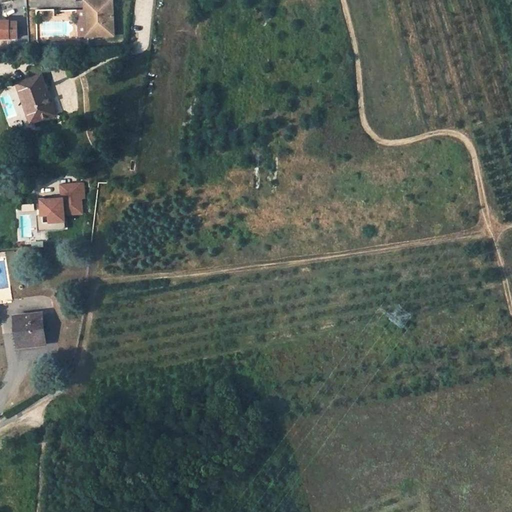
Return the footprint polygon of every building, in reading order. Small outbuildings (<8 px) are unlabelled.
[(92,35),(104,35),(114,34),(112,0),(87,0),(88,10),(79,10),(80,36),(92,35)] [(80,36),(79,10),(54,12),(54,9),(36,10),(38,43),(81,41),(80,36)] [(9,21),(0,21),(0,38),(15,38),(15,22),(9,22),(9,21)] [(19,84),(32,121),(54,113),(41,76),(19,84)] [(53,196),(39,198),(40,215),(44,215),(50,215),(50,221),(46,222),(46,230),(61,229),(60,221),(65,221),(65,214),(82,213),(81,198),(84,197),(83,183),(61,185),(62,195),(58,195),(59,196),(59,199),(53,199),(53,196)] [(40,215),(37,215),(38,231),(46,230),(46,222),(44,222),(44,215),(40,215)] [(36,344),(46,343),(42,314),(16,317),(19,343),(36,342),(36,344)]
